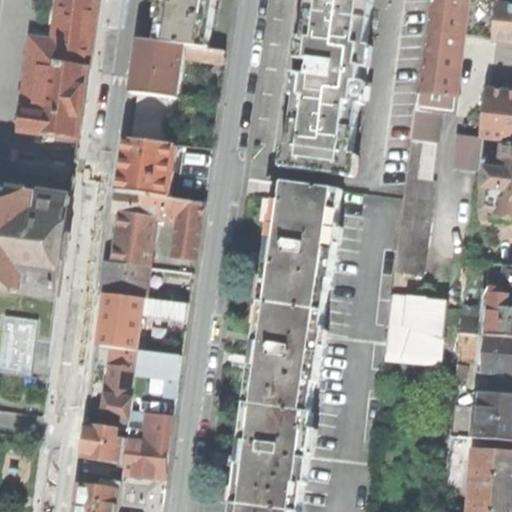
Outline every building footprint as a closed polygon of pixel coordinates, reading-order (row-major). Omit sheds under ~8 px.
[(32,39),(20,132),(44,135),(80,140),(85,101),(93,43),(95,30),(99,1),(87,0),(60,0),(56,39),(52,42),(32,39)] [(156,0),(156,3),(162,4),(156,41),(165,42),(187,46),(198,48),(208,49),(214,7),(215,0),(156,0)] [(309,0),(310,0),(308,12),(371,21),(373,0),(309,0)] [(427,0),(417,91),(455,95),(459,55),(464,14),(475,15),(476,0),(427,0)] [(487,16),(498,18),(499,5),(501,5),(501,0),(476,0),(475,15),(487,16)] [(511,6),(501,5),(499,5),(498,18),(496,34),(495,38),(511,40),(511,6)] [(353,154),(360,104),(358,104),(361,82),(363,67),(366,46),(368,46),(371,21),(308,12),(304,39),(306,39),(303,60),(301,75),(298,97),(297,97),(293,128),(290,147),(292,147),(289,169),(350,177),(353,154)] [(496,34),(498,18),(487,16),(485,32),(496,34)] [(140,44),(132,93),(138,94),(178,100),(178,101),(186,57),(187,46),(165,42),(156,41),(141,38),(140,44)] [(306,39),(304,39),(299,38),(296,59),(303,60),(306,39)] [(226,52),(208,49),(198,48),(187,46),(186,57),(225,63),(226,52)] [(373,47),(368,46),(366,46),(363,67),(370,68),(373,47)] [(291,96),(297,97),(298,97),(301,75),(294,74),(291,96)] [(368,83),(361,82),(358,104),(360,104),(365,105),(368,83)] [(484,139),(484,140),(507,142),(511,142),(511,91),(490,89),(484,139)] [(453,109),(455,95),(417,91),(416,105),(441,107),(453,109)] [(132,140),(171,146),(178,100),(138,94),(132,140)] [(415,110),(440,113),(441,107),(416,105),(415,110)] [(437,143),(440,113),(415,110),(412,140),(437,143)] [(456,168),(481,170),(484,140),(484,139),(459,136),(456,168)] [(124,146),(118,190),(171,197),(178,147),(171,146),(132,140),(125,140),(124,146)] [(433,180),(437,143),(412,140),(396,271),(425,274),(436,180),(433,180)] [(511,142),(507,142),(503,172),(489,171),(485,210),(491,210),(491,216),(511,218),(511,142)] [(282,168),(289,169),(292,147),(290,147),(285,146),(282,168)] [(353,154),(350,177),(355,178),(358,155),(353,154)] [(285,183),(282,203),(279,227),(282,227),(280,240),(270,239),(269,250),(267,266),(276,267),(274,277),(271,277),(268,304),(325,312),(330,281),(334,281),(341,226),(338,226),(343,190),(285,183)] [(0,289),(60,297),(73,198),(10,190),(0,188),(0,289)] [(120,240),(116,263),(150,268),(157,218),(173,220),(176,198),(171,197),(118,190),(116,206),(115,212),(123,213),(120,240)] [(180,221),(183,199),(176,198),(173,220),(180,221)] [(205,202),(183,199),(180,221),(175,256),(197,260),(201,232),(205,202)] [(279,227),(282,203),(275,202),(270,239),(280,240),(282,227),(279,227)] [(467,278),(495,281),(497,264),(469,261),(467,278)] [(105,293),(109,293),(146,298),(150,268),(116,263),(109,262),(108,270),(105,293)] [(495,281),(505,282),(507,265),(497,264),(495,281)] [(491,307),(511,309),(511,265),(507,265),(505,282),(504,289),(493,288),(491,307)] [(264,329),(268,304),(271,277),(274,277),(276,267),(267,266),(256,343),(264,344),(266,330),(264,329)] [(40,323),(38,340),(54,342),(60,297),(0,289),(0,357),(3,358),(8,318),(40,323)] [(107,311),(144,316),(146,298),(109,293),(107,311)] [(386,356),(443,362),(448,308),(440,307),(441,300),(393,295),(386,356)] [(191,305),(146,298),(144,316),(188,322),(191,305)] [(325,312),(268,304),(264,329),(266,330),(264,344),(256,343),(255,353),(253,369),(258,370),(253,404),(311,412),(315,384),(319,384),(326,329),(323,329),(325,312)] [(490,321),(488,336),(511,337),(511,309),(491,307),(490,321)] [(142,329),(144,316),(107,311),(103,338),(102,346),(118,348),(139,351),(142,329)] [(34,364),(38,340),(40,323),(8,318),(3,358),(1,373),(33,378),(34,364)] [(462,333),(488,336),(490,321),(463,318),(462,333)] [(485,363),(488,336),(462,333),(459,361),(485,363)] [(511,337),(488,336),(485,363),(484,372),(505,374),(511,374),(511,337)] [(51,366),(54,342),(38,340),(34,364),(51,366)] [(137,364),(139,351),(118,348),(116,361),(137,364)] [(167,378),(177,379),(180,379),(182,357),(142,352),(139,369),(138,374),(167,378)] [(467,386),(468,367),(460,363),(458,385),(467,386)] [(103,418),(132,421),(134,412),(138,374),(139,369),(109,365),(105,397),(103,418)] [(248,404),(253,404),(258,370),(253,369),(248,404)] [(164,398),(174,399),(177,379),(167,378),(164,398)] [(483,410),(477,409),(475,438),(511,441),(511,396),(504,396),(484,394),(483,410)] [(242,448),(235,501),(302,510),(306,483),(307,483),(315,428),(312,428),(314,412),(311,412),(253,404),(248,404),(242,448)] [(475,438),(477,409),(456,407),(453,437),(466,438),(475,438)] [(148,414),(134,412),(132,421),(132,428),(146,430),(148,414)] [(172,440),(175,417),(148,414),(146,430),(145,437),(172,440)] [(132,428),(132,421),(103,418),(101,427),(131,430),(132,428)] [(110,461),(127,463),(131,435),(131,430),(101,427),(88,425),(84,458),(110,461)] [(131,435),(145,437),(146,430),(132,428),(131,430),(131,435)] [(170,456),(172,440),(145,437),(131,435),(127,463),(126,474),(167,479),(170,456)] [(462,488),(466,438),(453,437),(448,487),(462,488)] [(511,511),(511,454),(477,452),(471,511),(511,511)] [(81,484),(76,511),(120,511),(123,489),(106,487),(81,484)] [(301,511),(302,510),(235,501),(234,511),(301,511)]
